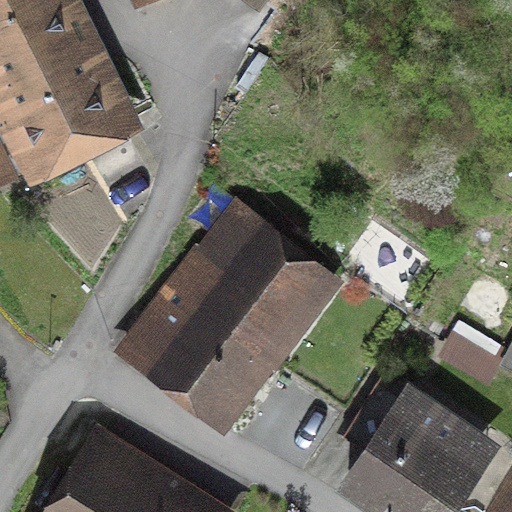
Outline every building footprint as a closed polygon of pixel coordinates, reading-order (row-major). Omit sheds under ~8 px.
[(49,0),(0,0),(0,197),(3,205),(120,151),(49,0)] [(318,264),(224,199),(121,347),(215,412),(318,264)] [(443,511),(472,468),(394,419),(345,496),(370,511),(443,511)] [(255,511),(98,420),(43,511),(255,511)] [(511,511),(511,484),(494,511),(511,511)]
